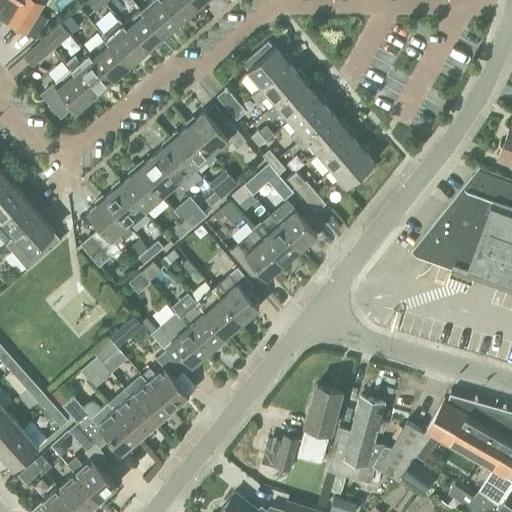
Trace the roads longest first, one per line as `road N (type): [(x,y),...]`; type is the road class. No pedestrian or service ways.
road 1 (residential): [(511,11),(277,8),(210,58),(163,73),(65,148),(29,139),(0,102)]
road 2 (residential): [(317,310),(457,137),(493,74),(511,17)]
road 3 (residential): [(317,310),(156,511)]
road 4 (residential): [(511,384),(351,336),(317,310)]
